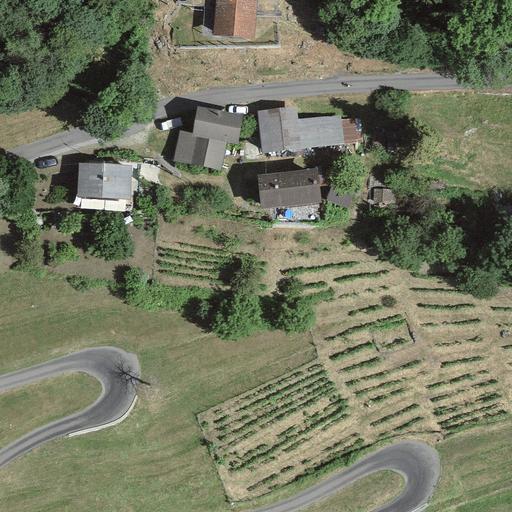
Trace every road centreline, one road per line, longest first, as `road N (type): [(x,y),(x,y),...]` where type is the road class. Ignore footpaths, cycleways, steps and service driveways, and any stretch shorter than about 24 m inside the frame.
road 1 (unclassified): [(0,162),(158,109),(235,93),(511,78)]
road 2 (unclassified): [(0,460),(108,407),(121,383),(109,367),(77,362),(0,384)]
road 3 (unclassified): [(388,511),(419,483),(414,466),(396,459),(270,511)]
